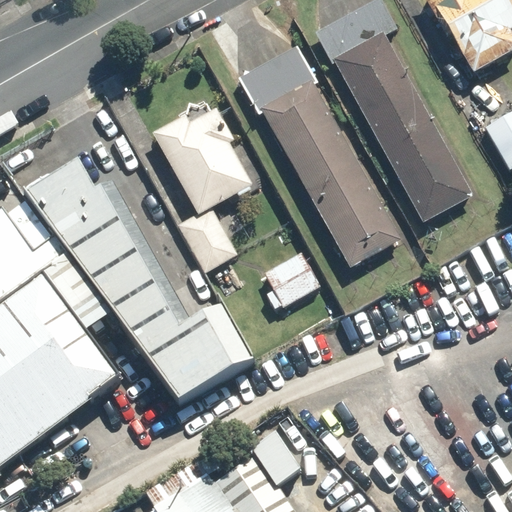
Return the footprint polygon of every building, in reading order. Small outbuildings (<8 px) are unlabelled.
[(421,0),(471,82),(511,57),(511,46),(506,37),(511,33),(511,11),(505,0),(421,0)] [(469,202),(377,37),(326,65),(418,230),(469,202)] [(396,244),(309,88),(258,116),(345,273),(396,244)] [(207,108),(150,139),(195,220),(175,231),(202,280),(235,262),(209,214),(248,193),(219,140),(223,137),(207,108)] [(511,115),(482,132),(507,176),(511,173),(511,115)] [(27,201),(179,410),(250,370),(219,313),(197,325),(107,192),(92,198),(77,170),(27,201)] [(0,310),(42,281),(68,262),(53,241),(29,258),(0,218),(0,310)] [(273,317),(280,313),(319,292),(299,256),(260,277),(271,297),(264,300),(273,317)] [(0,475),(121,384),(42,281),(0,310),(0,475)] [(286,511),(252,462),(211,489),(226,511),(286,511)]
